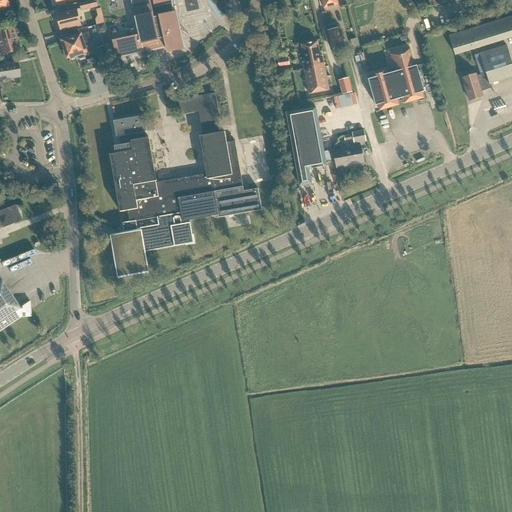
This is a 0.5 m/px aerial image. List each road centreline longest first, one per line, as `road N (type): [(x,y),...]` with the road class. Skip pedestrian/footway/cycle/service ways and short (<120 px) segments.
road 1 (tertiary): [(75,335),(511,140)]
road 2 (residential): [(60,108),(189,68),(259,0)]
road 3 (residential): [(75,335),(60,108)]
road 4 (track): [(76,349),(83,511)]
